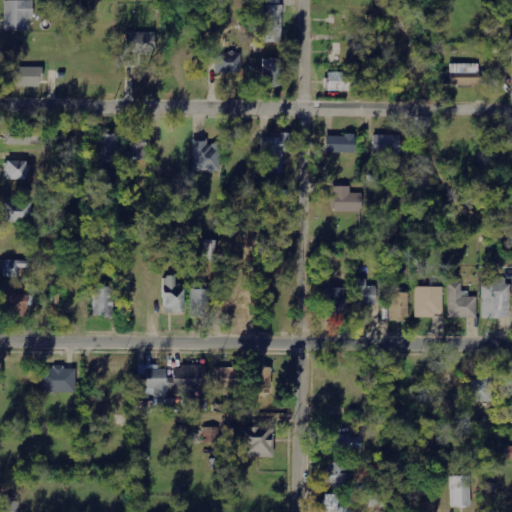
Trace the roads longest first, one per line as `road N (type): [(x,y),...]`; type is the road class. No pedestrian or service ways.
road 1 (residential): [(511,111),(0,106)]
road 2 (residential): [(298,511),(302,0)]
road 3 (residential): [(0,345),(511,347)]
